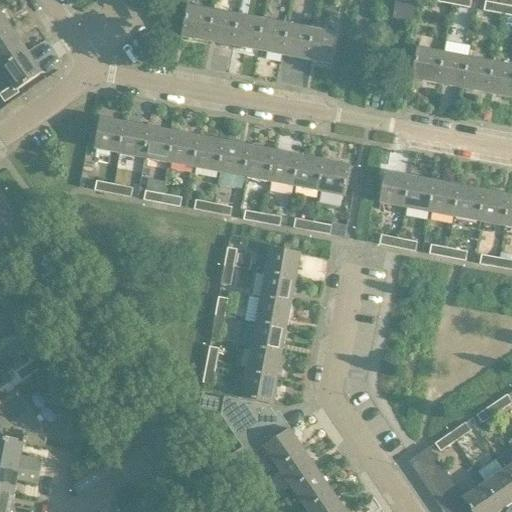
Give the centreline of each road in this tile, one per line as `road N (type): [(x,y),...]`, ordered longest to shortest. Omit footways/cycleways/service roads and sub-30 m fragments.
road 1 (residential): [(511,151),(92,76)]
road 2 (residential): [(159,451),(0,212)]
road 3 (residential): [(418,511),(333,390),(355,267)]
